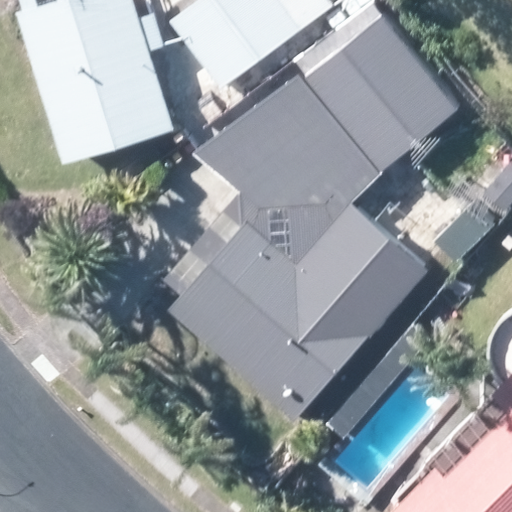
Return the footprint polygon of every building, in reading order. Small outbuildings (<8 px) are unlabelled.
[(158,41),(148,10),(131,15),(126,0),(18,0),(21,8),(10,10),(59,159),(167,124),(142,45),(158,41)] [(311,41),(280,0),(184,0),(185,0),(167,15),(231,100),(289,57),(311,41)] [(288,424),(432,270),(366,208),(455,113),(382,16),(196,154),(234,189),(154,274),(173,292),(161,305),(288,424)] [(511,204),(511,160),(504,154),(473,189),(503,215),(511,204)] [(511,511),(511,356),(491,377),(480,389),(495,404),(430,469),(424,462),(379,507),(384,511),(511,511)]
